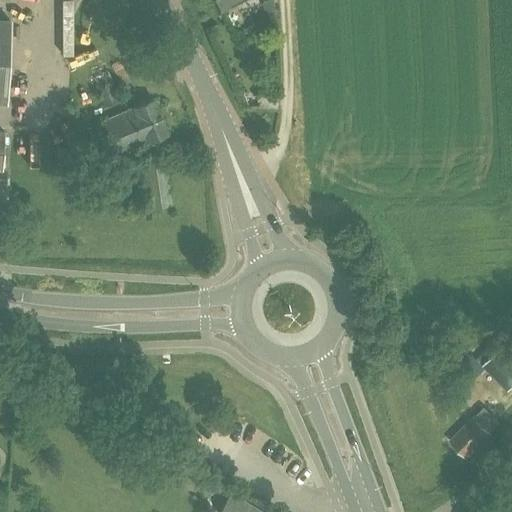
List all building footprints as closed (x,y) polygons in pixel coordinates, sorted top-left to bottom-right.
[(218,0),(223,8),(239,0),(218,0)] [(270,19),(272,17),(274,16),(272,0),(267,0),(262,3),(270,19)] [(0,101),(5,102),(9,21),(0,21),(0,101)] [(91,76),(104,107),(121,100),(108,70),(91,76)] [(134,107),(102,121),(109,138),(161,116),(154,99),(134,107)] [(161,116),(109,138),(116,153),(149,140),(168,132),(161,116)] [(144,165),(150,210),(173,207),(166,162),(144,165)] [(508,389),(511,385),(511,347),(505,341),(483,364),(508,389)] [(478,377),(487,368),(483,364),(477,358),(472,353),(463,362),(478,377)] [(450,440),(467,457),(491,432),(474,415),(450,440)] [(259,511),(231,495),(220,511),(259,511)]
